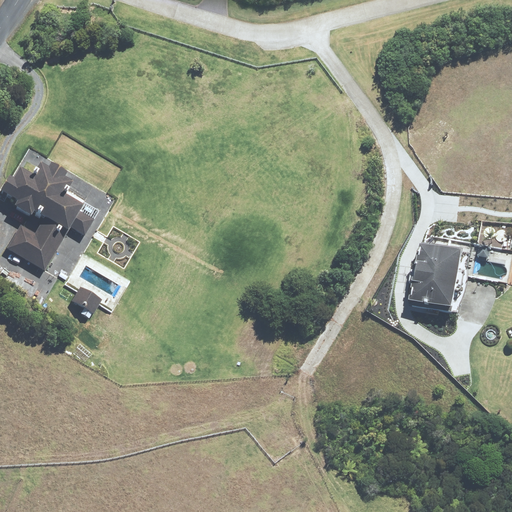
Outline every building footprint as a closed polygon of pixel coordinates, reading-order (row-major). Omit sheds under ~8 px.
[(6,179),(0,188),(0,196),(13,204),(11,210),(28,219),(31,214),(65,234),(68,230),(83,238),(93,222),(78,213),(80,209),(62,198),(70,185),(61,181),(64,176),(47,166),(45,170),(36,166),(29,178),(17,171),(10,181),(6,179)] [(19,227),(5,251),(43,273),(65,237),(41,223),(34,235),(19,227)] [(463,253),(420,245),(409,305),(452,313),(463,253)] [(490,248),(479,247),(478,257),(489,259),(490,248)] [(64,292),(58,289),(55,294),(61,298),(64,292)] [(101,302),(79,289),(70,303),(82,311),(79,315),(88,320),(91,315),(92,316),(101,302)]
